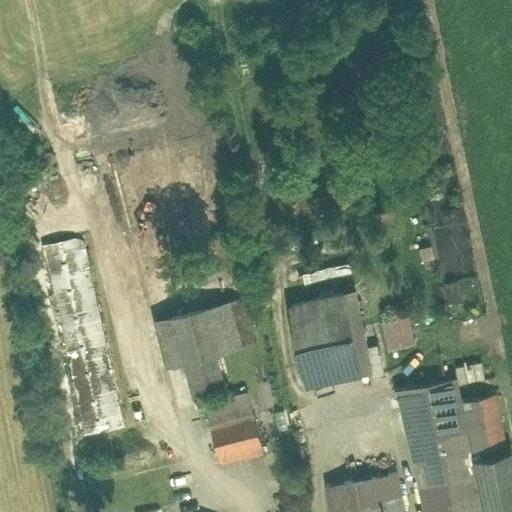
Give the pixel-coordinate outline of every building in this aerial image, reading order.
[(56,150),(12,158),(18,186),(62,177),(56,150)] [(310,175),(281,180),(287,225),(316,221),(310,175)] [(244,225),(220,230),(225,260),(249,256),(244,225)] [(91,235),(36,247),(81,448),(137,435),(91,235)] [(360,369),(342,288),(284,302),(302,382),(360,369)] [(251,300),(159,321),(170,371),(189,367),(195,395),(230,388),(223,357),(262,348),(251,300)] [(409,313),(381,318),(385,346),(414,342),(409,313)] [(251,384),(210,393),(225,462),(266,454),(251,384)] [(511,511),(511,445),(501,402),(459,412),(465,437),(415,449),(430,511),(400,511),(393,479),(338,492),(342,511),(511,511)]
